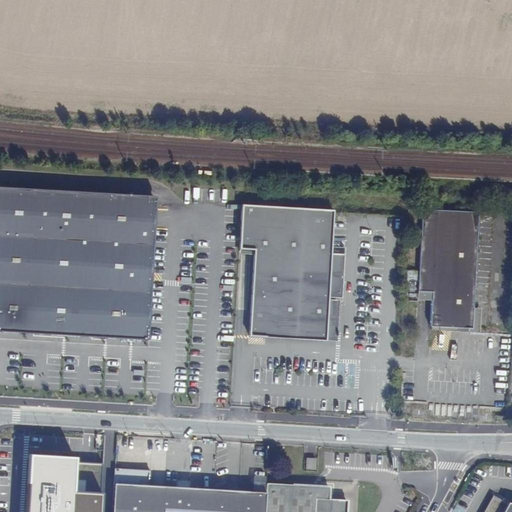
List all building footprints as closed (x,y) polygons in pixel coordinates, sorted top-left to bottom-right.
[(155,199),(0,190),(0,336),(146,345),(155,199)] [(330,210),(240,205),(237,247),(252,248),(247,334),(287,337),(334,340),(336,305),(325,305),(325,303),(338,303),(342,247),(328,246),(330,210)] [(480,308),(473,308),(479,213),(422,209),(417,292),(417,297),(431,297),(430,326),(439,326),(439,331),(479,333),(480,308)] [(476,301),(488,301),(490,277),(478,277),(476,301)] [(80,457),(31,454),(27,511),(101,511),(103,494),(99,493),(101,465),(79,464),(80,457)] [(264,511),(265,492),(261,492),(189,488),(148,485),(146,485),(146,479),(148,479),(149,471),(114,469),(111,511),(264,511)] [(343,511),(344,500),(327,500),(328,486),(308,485),(288,484),(266,483),(265,492),(264,511),(343,511)] [(511,511),(511,506),(492,496),(483,511),(511,511)]
